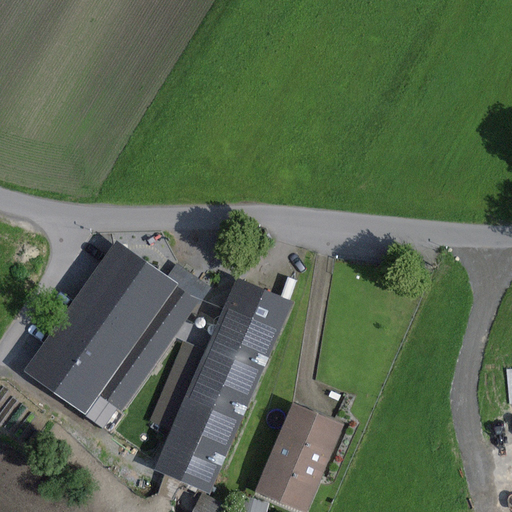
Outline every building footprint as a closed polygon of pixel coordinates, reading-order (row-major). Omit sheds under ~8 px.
[(114,266),(43,367),(76,390),(92,367),(120,328),(147,290),(114,266)] [(249,278),(168,466),(221,489),(302,301),(249,278)] [(206,302),(180,284),(140,341),(112,381),(105,392),(130,409),(206,302)] [(92,367),(112,381),(140,341),(120,328),(92,367)] [(304,403),(268,487),(316,508),(352,423),(304,403)] [(245,511),(246,511),(213,494),(204,511),(245,511)]
